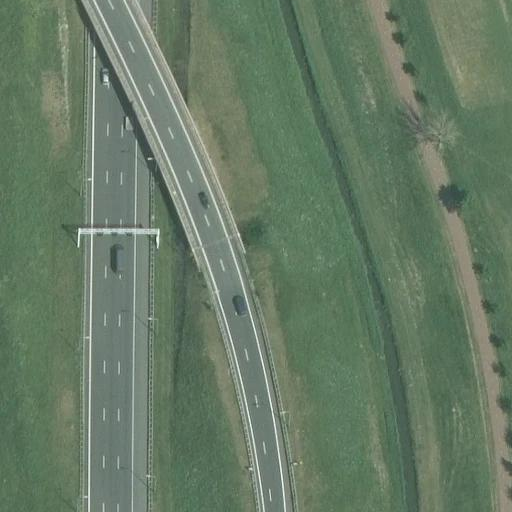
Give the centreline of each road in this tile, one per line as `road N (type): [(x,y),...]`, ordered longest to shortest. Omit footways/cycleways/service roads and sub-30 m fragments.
road 1 (motorway): [(276,511),(241,301),(114,0)]
road 2 (motorway): [(112,511),(118,0)]
